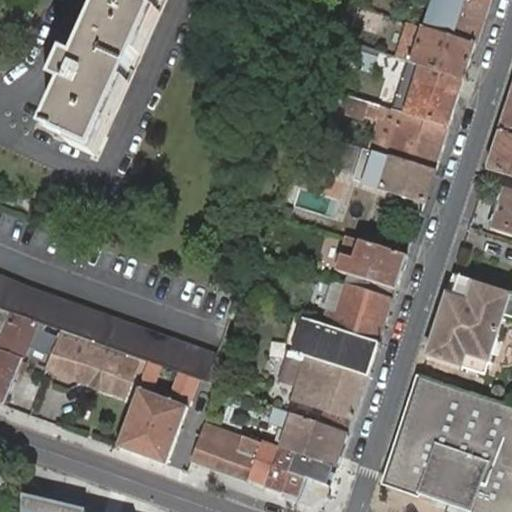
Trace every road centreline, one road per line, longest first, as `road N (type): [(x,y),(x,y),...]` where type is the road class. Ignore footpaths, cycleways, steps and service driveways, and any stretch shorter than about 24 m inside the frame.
road 1 (residential): [(355,511),(511,19)]
road 2 (tertiary): [(0,432),(221,511)]
